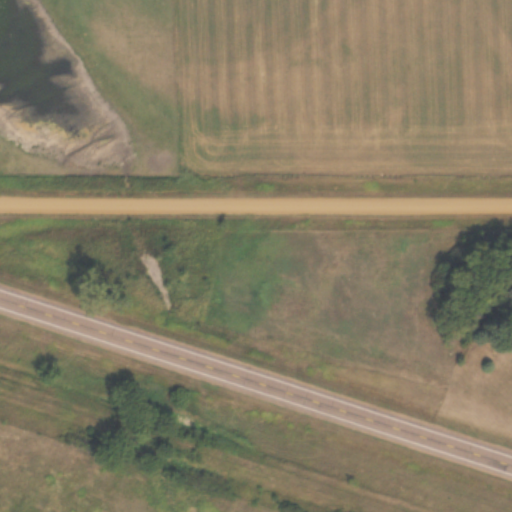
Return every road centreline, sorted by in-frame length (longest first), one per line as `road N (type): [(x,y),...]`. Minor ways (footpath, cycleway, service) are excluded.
road 1 (secondary): [(511,459),(0,287)]
road 2 (residential): [(0,201),(511,203)]
